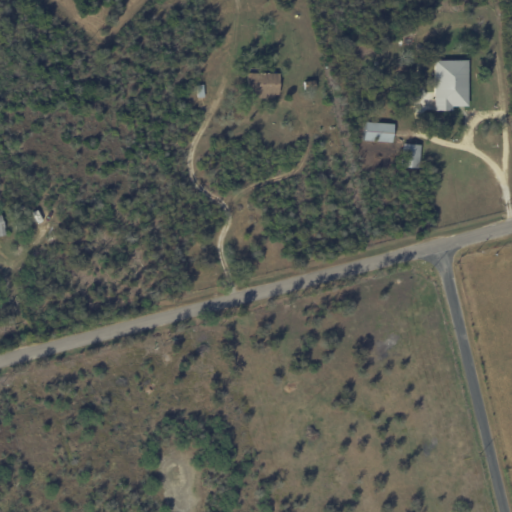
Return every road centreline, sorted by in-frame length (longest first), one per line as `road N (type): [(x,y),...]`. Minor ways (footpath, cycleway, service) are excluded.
road 1 (residential): [(0,361),(511,228)]
road 2 (residential): [(445,246),(511,492)]
